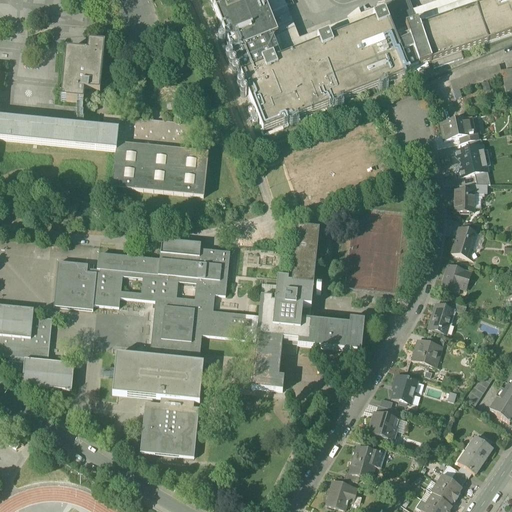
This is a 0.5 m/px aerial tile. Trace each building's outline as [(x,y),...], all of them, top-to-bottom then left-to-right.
[(232,55),(233,55),(232,54),(271,39),(277,37),(262,0),(209,0),(223,33),(226,39),(232,55)] [(262,0),(277,37),(271,39),(276,50),(284,53),(301,46),(299,40),(282,0),(262,0)] [(402,0),(382,8),(384,14),(390,11),(398,31),(405,29),(405,28),(417,24),(412,12),(407,0),(402,0)] [(447,0),(412,12),(417,24),(419,29),(476,10),(504,0),(447,0)] [(488,44),(511,35),(511,0),(504,0),(476,10),(488,44)] [(348,21),(299,40),(301,46),(317,40),(328,36),(330,41),(375,23),(373,18),(384,14),(382,8),(370,13),(369,11),(364,13),(364,15),(361,16),(358,11),(347,20),(348,21)] [(461,53),(488,44),(476,10),(419,29),(417,24),(405,28),(405,29),(409,39),(419,67),(419,68),(431,64),(431,63),(461,53)] [(390,11),(384,14),(408,71),(419,68),(419,67),(409,39),(405,29),(398,31),(390,11)] [(328,36),(317,40),(319,45),(275,63),(273,58),(261,62),(263,67),(241,76),(240,76),(263,133),(263,132),(264,133),(288,123),(297,120),(333,105),(342,102),(378,88),(387,84),(392,82),(404,77),(409,76),(409,75),(408,71),(384,14),(373,18),(375,23),(330,41),(328,36)] [(223,39),(224,40),(226,39),(223,33),(215,36),(217,43),(218,43),(218,42),(218,40),(219,39),(220,39),(222,39),(223,39)] [(232,55),(241,76),(263,67),(261,62),(273,58),(275,63),(319,45),(317,40),(301,46),(284,53),(276,50),(271,39),(232,54),(233,55),(232,55)] [(61,103),(77,105),(82,105),(83,105),(85,95),(100,96),(105,47),(88,46),(87,55),(65,53),(61,103)] [(431,63),(434,70),(463,60),(461,53),(431,63)] [(454,94),(503,77),(499,67),(451,84),(454,94)] [(511,71),(502,73),(507,94),(511,92),(511,71)] [(407,85),(404,77),(392,82),(393,84),(396,90),(407,85)] [(112,190),(203,200),(208,156),(191,154),(194,127),(104,118),(103,131),(118,133),(116,154),(112,190)] [(0,141),(95,152),(98,131),(83,129),(77,128),(0,120),(0,141)] [(444,142),(444,143),(460,140),(473,137),(473,135),(472,136),(471,133),(470,133),(468,120),(444,125),(440,126),(442,135),(444,135),(445,142),(444,142)] [(103,131),(98,131),(95,152),(116,154),(118,133),(103,131)] [(460,140),(461,146),(467,145),(478,143),(477,136),(473,137),(460,140)] [(467,145),(469,152),(482,149),(481,142),(478,143),(467,145)] [(474,177),(487,174),(482,149),(469,152),(455,155),(456,161),(453,162),(456,174),(458,174),(460,180),(474,177)] [(487,174),(474,177),(475,183),(489,181),(487,174)] [(454,215),(474,215),(474,194),(474,193),(469,193),(457,193),(457,204),(454,204),(454,215)] [(462,231),(476,235),(478,229),(464,225),(462,231)] [(451,256),(468,262),(475,238),(472,237),(473,235),(476,236),(476,235),(462,231),(459,230),(451,256)] [(156,305),(150,360),(199,365),(201,338),(256,344),(251,391),(282,394),(283,380),(278,380),(282,341),(298,342),(297,348),(361,354),(364,322),(349,321),(349,326),(301,321),(302,309),(310,309),(318,234),(296,232),(291,287),(287,287),(287,283),(277,282),(275,306),(272,306),(272,301),(261,300),(259,321),(213,316),(214,305),(195,303),(176,301),(178,284),(143,282),(141,297),(121,295),(120,301),(156,305)] [(162,243),(160,256),(160,257),(199,261),(200,253),(201,247),(162,243)] [(230,255),(200,253),(199,261),(160,257),(160,256),(159,263),(98,257),(96,272),(96,276),(93,308),(119,311),(120,301),(121,295),(123,280),(143,282),(178,284),(196,286),(195,303),(214,305),(215,300),(226,300),(230,255)] [(93,313),(93,308),(96,276),(87,275),(87,272),(87,268),(58,265),(53,309),(93,313)] [(461,285),(467,287),(470,275),(447,268),(441,290),(457,295),(459,290),(461,285)] [(454,314),(464,317),(466,309),(453,305),(451,312),(454,313),(453,313),(454,314)] [(428,331),(437,334),(438,332),(445,334),(446,336),(447,336),(451,337),(453,329),(450,328),(449,328),(453,313),(454,313),(451,312),(435,307),(428,331)] [(46,342),(46,333),(31,331),(32,320),(33,313),(0,309),(0,358),(18,360),(19,360),(20,356),(23,357),(48,359),(50,343),(46,342)] [(47,322),(32,320),(31,331),(46,333),(47,322)] [(439,349),(444,351),(446,345),(432,341),(430,346),(439,349)] [(411,363),(433,370),(439,349),(430,346),(421,344),(417,355),(413,354),(411,363)] [(32,396),(58,399),(59,392),(71,393),(74,367),(24,362),(24,365),(23,365),(23,357),(20,356),(19,360),(18,360),(18,364),(8,364),(7,378),(15,378),(15,383),(22,384),(21,388),(33,389),(32,396)] [(203,365),(199,365),(150,360),(116,356),(112,396),(160,401),(193,405),(199,405),(203,365)] [(391,401),(410,407),(417,384),(396,378),(393,388),(395,388),(391,401)] [(464,403),(474,410),(490,385),(480,378),(464,403)] [(489,414),(509,426),(511,421),(511,378),(506,388),(508,390),(504,396),(501,395),(489,414)] [(193,411),(193,405),(160,401),(160,407),(193,411)] [(382,402),(380,408),(390,412),(392,405),(382,402)] [(195,411),(193,411),(160,407),(147,406),(143,452),(190,457),(195,411)] [(377,415),(395,421),(397,414),(390,412),(380,408),(378,408),(375,415),(377,415)] [(395,421),(377,415),(374,422),(372,422),(368,436),(392,443),(396,432),(392,431),(395,421)] [(478,442),(489,450),(493,445),(482,437),(478,442)] [(475,440),(466,453),(483,465),(492,451),(489,450),(478,442),(475,440)] [(377,456),(380,457),(382,451),(369,447),(367,453),(378,456),(377,456)] [(353,463),(374,469),(377,456),(378,456),(367,453),(357,450),(353,463)] [(474,478),(483,465),(466,453),(457,466),(461,469),(472,476),(474,478)] [(380,457),(377,456),(374,469),(381,471),(384,458),(380,457)] [(370,482),(374,469),(353,463),(350,476),(349,476),(359,479),(360,476),(370,478),(369,482),(370,482)] [(458,474),(467,480),(468,481),(472,476),(461,469),(458,474)] [(457,473),(453,478),(463,485),(467,480),(457,473)] [(344,481),(357,485),(359,479),(349,476),(350,476),(346,475),(344,481)] [(442,478),(436,487),(457,501),(460,497),(458,496),(462,491),(460,490),(450,483),(442,478)] [(460,490),(463,485),(453,478),(450,483),(460,490)] [(331,490),(341,493),(343,488),(344,485),(330,481),(328,489),(331,490)] [(454,505),(457,501),(436,487),(430,495),(432,496),(450,508),(453,504),(454,505)] [(326,507),(340,511),(344,511),(349,498),(355,500),(357,492),(343,488),(341,493),(331,490),(326,507)] [(449,511),(452,509),(450,508),(432,496),(426,505),(436,511),(449,511)]
